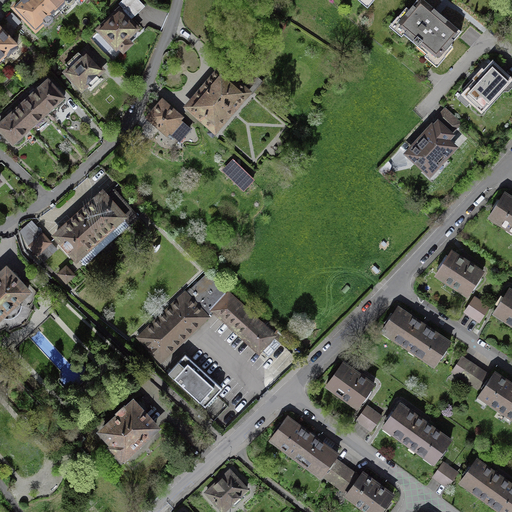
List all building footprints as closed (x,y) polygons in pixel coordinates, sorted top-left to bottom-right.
[(58,9),(49,0),(21,0),(14,7),(36,30),(43,23),(45,25),(49,25),(53,21),(53,17),(51,15),(58,9)] [(49,0),(58,9),(65,2),(67,4),(71,4),(74,1),(74,0),(49,0)] [(136,28),(129,21),(131,19),(133,17),(130,15),(142,3),(138,0),(122,0),(119,4),(123,9),(120,11),(119,10),(99,29),(116,48),(118,46),(123,51),(131,43),(126,38),(136,28)] [(405,32),(405,33),(428,53),(429,52),(437,59),(461,31),(441,14),(424,0),(417,0),(397,24),(405,32)] [(9,16),(7,18),(15,27),(21,22),(12,13),(9,16)] [(15,27),(7,18),(3,21),(0,24),(3,28),(1,29),(9,38),(18,30),(15,27)] [(0,58),(6,52),(8,54),(16,47),(14,45),(15,44),(9,38),(1,29),(0,28),(0,58)] [(70,69),(66,72),(82,89),(102,70),(94,61),(86,53),(83,56),(79,52),(66,64),(70,69)] [(462,89),(465,92),(464,94),(481,111),(510,79),(493,63),(480,77),(476,74),(471,79),(462,89)] [(205,88),(190,106),(215,128),(246,93),(221,71),(205,88)] [(40,89),(31,96),(46,112),(53,106),(54,106),(55,107),(56,107),(57,107),(58,107),(59,106),(60,106),(61,105),(62,104),(63,103),(63,102),(63,100),(63,99),(63,98),(62,97),(48,82),(40,89)] [(23,104),(15,112),(29,127),(46,112),(31,96),(23,104)] [(167,133),(180,117),(176,113),(162,101),(149,117),(167,133)] [(441,136),(447,129),(451,134),(461,123),(445,108),(435,119),(439,123),(434,129),(432,127),(426,135),(409,153),(425,168),(440,152),(444,156),(453,147),(441,136)] [(29,127),(15,112),(7,119),(0,124),(0,127),(12,141),(13,142),(15,143),(16,143),(17,143),(18,143),(19,143),(20,142),(21,141),(22,141),(22,140),(23,139),(23,138),(23,136),(23,135),(23,134),(22,133),(29,127)] [(180,141),(190,129),(181,122),(171,133),(175,137),(180,141)] [(229,166),(225,170),(243,188),(251,179),(233,162),(229,166)] [(57,234),(56,235),(57,237),(75,257),(76,258),(78,257),(78,256),(121,218),(131,209),(113,188),(105,196),(104,195),(103,193),(101,195),(87,208),(85,206),(78,213),(70,219),(72,221),(58,234),(57,234)] [(511,198),(505,194),(490,216),(500,222),(499,223),(511,231),(511,198)] [(20,231),(29,246),(37,254),(50,242),(41,232),(31,221),(20,231)] [(467,295),(482,272),(467,262),(451,251),(436,274),(445,280),(446,278),(460,287),(459,289),(467,295)] [(66,267),(58,274),(66,282),(74,275),(70,271),(66,267)] [(0,327),(5,323),(9,325),(15,324),(19,320),(21,314),(19,310),(33,298),(8,271),(0,277),(0,327)] [(206,274),(140,337),(161,359),(191,331),(214,309),(259,350),(268,358),(281,344),(279,342),(284,337),(265,320),(261,324),(229,294),(228,295),(227,295),(232,289),(223,281),(219,286),(216,283),(206,274)] [(511,291),(509,289),(495,311),(505,318),(504,319),(511,323),(511,291)] [(474,297),(465,312),(468,314),(472,317),(482,302),(474,297)] [(482,302),(472,317),(476,319),(479,321),(489,307),(482,302)] [(398,308),(383,330),(393,336),(393,337),(425,359),(425,358),(435,364),(450,342),(424,325),(398,308)] [(185,354),(168,373),(205,406),(214,397),(215,395),(222,388),(185,354)] [(462,357),(452,371),(460,376),(469,362),(466,359),(462,357)] [(469,362),(460,376),(477,388),(487,374),(478,368),(469,362)] [(357,406),(373,384),(358,373),(343,363),(327,385),(336,391),(337,389),(350,398),(349,400),(357,406)] [(511,383),(495,372),(479,395),(489,401),(489,402),(511,417),(511,383)] [(120,415),(102,431),(114,444),(112,446),(112,452),(117,457),(122,457),(123,456),(124,455),(155,427),(141,412),(146,408),(143,405),(140,402),(136,406),(133,403),(127,409),(124,406),(117,413),(120,415)] [(435,461),(450,440),(425,422),(400,404),(384,425),(394,432),(393,433),(425,455),(435,461)] [(367,406),(357,420),(360,423),(364,425),(374,411),(367,406)] [(374,411),(364,425),(368,428),(371,430),(381,416),(374,411)] [(336,481),(347,467),(335,458),(337,454),(312,435),(287,417),(271,438),(281,445),(281,446),(312,469),(312,468),(322,475),(324,472),(336,481)] [(505,511),(511,511),(511,484),(502,477),(477,459),(461,480),(471,487),(470,488),(502,511),(502,510),(505,511)] [(444,463),(433,477),(437,479),(440,482),(450,468),(444,463)] [(336,481),(349,491),(346,495),(355,501),(356,499),(369,508),(368,510),(369,511),(379,511),(392,495),(377,484),(363,473),(360,477),(347,467),(336,481)] [(450,468),(440,482),(444,484),(448,487),(458,473),(450,468)] [(218,481),(206,492),(224,511),(247,489),(230,470),(218,481)]
